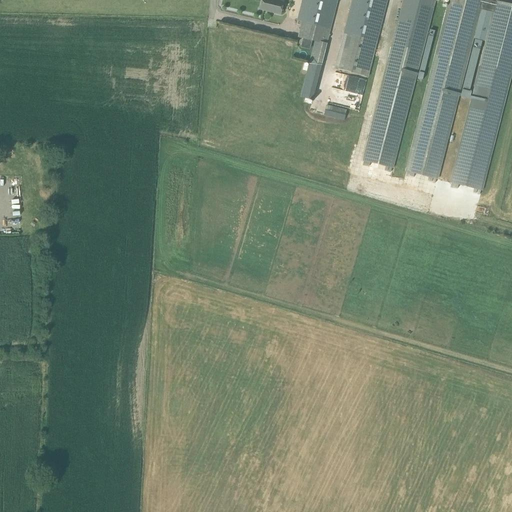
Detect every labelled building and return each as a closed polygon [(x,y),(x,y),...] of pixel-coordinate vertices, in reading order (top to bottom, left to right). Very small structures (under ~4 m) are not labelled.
[(262,0),(260,9),(280,14),(283,3),(281,2),(281,0),(262,0)] [(302,0),(297,20),(302,22),(298,37),(314,42),(309,63),(321,66),(337,0),(302,0)] [(351,0),(334,69),(367,78),(387,0),(351,0)] [(437,180),(480,9),(481,0),(403,0),(363,161),(392,169),(434,0),(449,0),(406,172),(437,180)] [(488,0),(481,0),(480,9),(481,9),(474,39),(485,41),(492,12),(494,13),(451,184),(482,191),(511,70),(511,4),(496,1),(496,2),(488,0)] [(324,116),(343,121),(346,111),(326,106),(324,116)]
